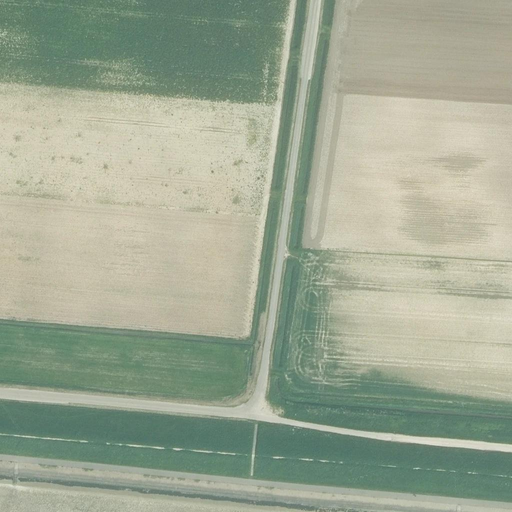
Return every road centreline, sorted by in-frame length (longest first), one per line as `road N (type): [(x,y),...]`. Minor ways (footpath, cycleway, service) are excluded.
road 1 (unclassified): [(0,391),(251,409),(266,353),(315,0)]
road 2 (track): [(251,409),(268,420),(511,447)]
